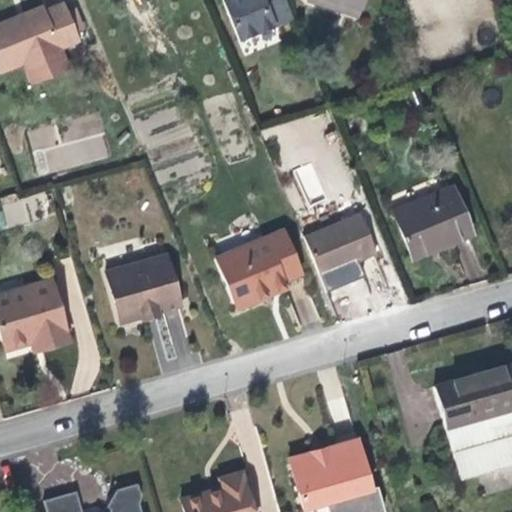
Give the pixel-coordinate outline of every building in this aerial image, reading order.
[(221,0),(234,35),(291,15),(284,0),(221,0)] [(337,7),(321,0),(305,0),(302,8),(334,19),(337,7)] [(321,0),(337,7),(334,19),(353,26),(362,0),(321,0)] [(22,13),(11,17),(15,27),(43,14),(40,5),(22,13)] [(0,22),(0,70),(18,63),(55,49),(77,42),(72,33),(63,10),(61,6),(43,14),(15,27),(11,17),(0,22)] [(63,10),(72,33),(78,29),(69,7),(63,10)] [(55,49),(18,63),(27,84),(64,70),(55,49)] [(443,251),(470,240),(451,191),(392,218),(412,265),(443,251)] [(23,201),(3,207),(10,227),(29,220),(23,201)] [(353,219),(303,240),(318,276),(339,267),(347,264),(350,269),(370,260),(353,219)] [(255,304),(272,296),(271,290),(282,284),(300,275),(282,233),(215,262),(233,307),(253,298),(255,304)] [(179,311),(168,260),(105,279),(117,325),(134,322),(137,329),(147,327),(144,318),(150,317),(155,317),(157,325),(166,322),(165,315),(179,311)] [(271,290),(272,296),(278,293),(286,290),(282,284),(271,290)] [(48,285),(26,292),(29,301),(0,309),(0,350),(1,353),(29,345),(41,341),(45,351),(67,345),(48,285)] [(0,309),(29,301),(26,292),(0,299),(0,309)] [(39,353),(45,351),(41,341),(29,345),(32,356),(39,353)] [(511,369),(482,378),(439,389),(465,488),(511,474),(511,369)] [(291,461),(303,511),(307,511),(373,493),(359,443),(331,451),(291,461)] [(184,511),(253,511),(244,472),(220,479),(222,490),(216,492),(209,494),(208,488),(181,498),(184,511)] [(144,511),(139,484),(114,491),(105,508),(108,509),(106,511),(79,511),(75,491),(41,499),(44,511),(144,511)]
